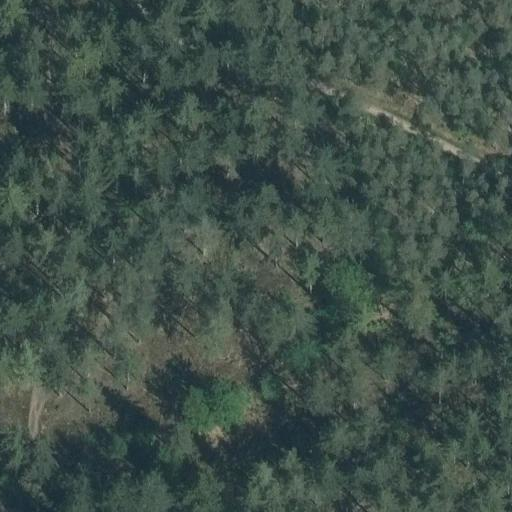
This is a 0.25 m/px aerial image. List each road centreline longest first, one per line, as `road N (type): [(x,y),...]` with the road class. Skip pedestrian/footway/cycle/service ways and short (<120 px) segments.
road 1 (track): [(4,511),(46,165),(26,0)]
road 2 (unknown): [(511,172),(164,25),(145,0)]
